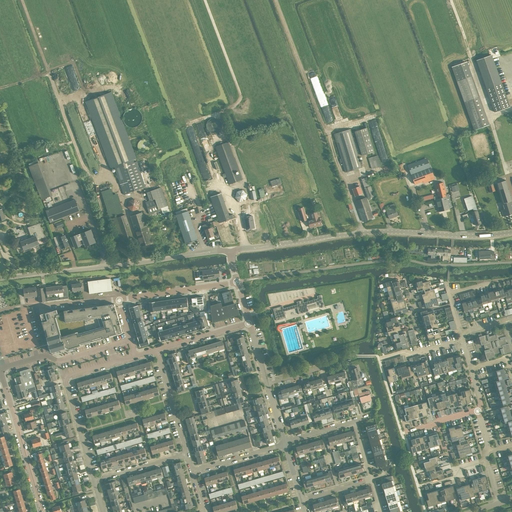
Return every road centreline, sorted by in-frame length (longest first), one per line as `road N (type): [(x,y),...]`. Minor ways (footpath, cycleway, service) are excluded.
road 1 (residential): [(230,250),(362,232),(511,232)]
road 2 (residential): [(0,278),(230,250)]
road 3 (residential): [(93,480),(63,377),(115,362)]
road 4 (residential): [(41,511),(2,377)]
road 5 (residential): [(118,299),(237,282)]
